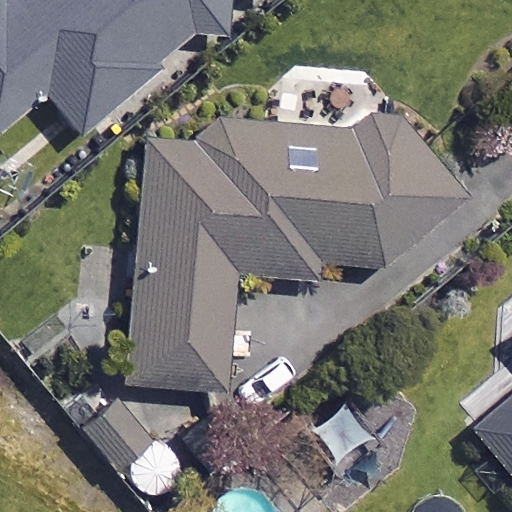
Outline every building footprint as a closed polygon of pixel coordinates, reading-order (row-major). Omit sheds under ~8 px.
[(2,0),(0,2),(0,128),(46,93),(75,129),(194,34),(219,35),(222,0),(2,0)] [(396,141),(139,137),(121,381),(217,388),(226,267),(329,275),(330,265),(379,268),(460,204),(460,186),(396,141)] [(364,424),(329,389),(295,423),(330,458),(364,424)] [(511,392),(471,427),(511,475),(511,392)] [(114,393),(79,422),(118,469),(152,440),(114,393)]
